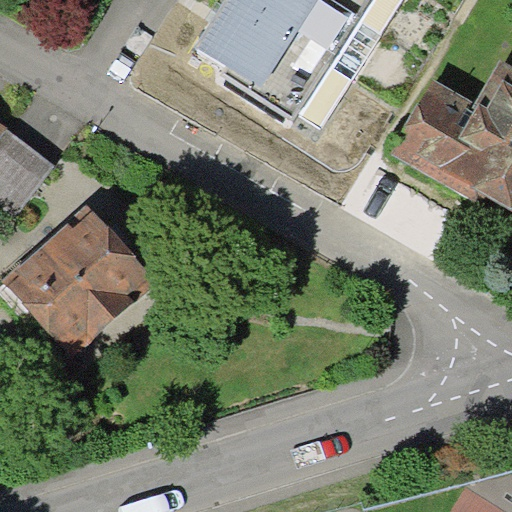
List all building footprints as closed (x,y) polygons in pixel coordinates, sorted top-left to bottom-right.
[(299,114),(331,63),(231,0),(223,0),(194,45),(226,65),(221,73),(296,120),(299,114)] [(231,0),(331,63),(360,19),(329,0),(231,0)] [(329,0),(360,19),(372,0),(329,0)] [(381,33),(402,0),(372,0),(360,19),(381,33)] [(353,77),(381,33),(360,19),(331,63),(353,77)] [(511,64),(500,57),(476,101),(435,78),(392,155),(480,203),(487,192),(511,206),(511,64)] [(320,128),(353,77),(331,63),(299,114),(320,128)] [(55,165),(8,128),(0,137),(0,204),(17,216),(55,165)] [(158,281),(87,203),(2,280),(73,357),(158,281)]
